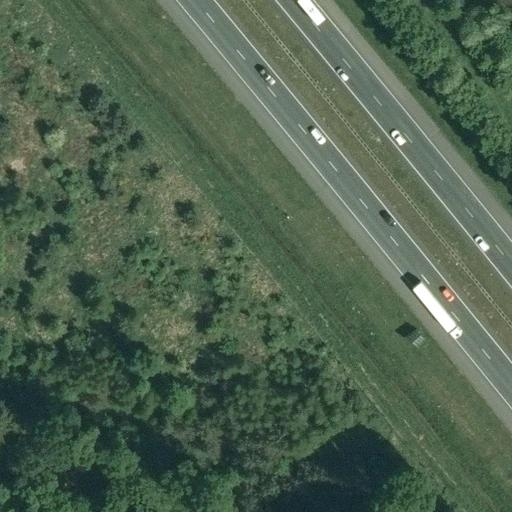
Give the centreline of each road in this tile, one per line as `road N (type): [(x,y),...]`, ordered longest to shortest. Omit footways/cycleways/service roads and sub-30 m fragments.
road 1 (motorway): [(194,0),(511,390)]
road 2 (motorway): [(511,268),(293,0)]
